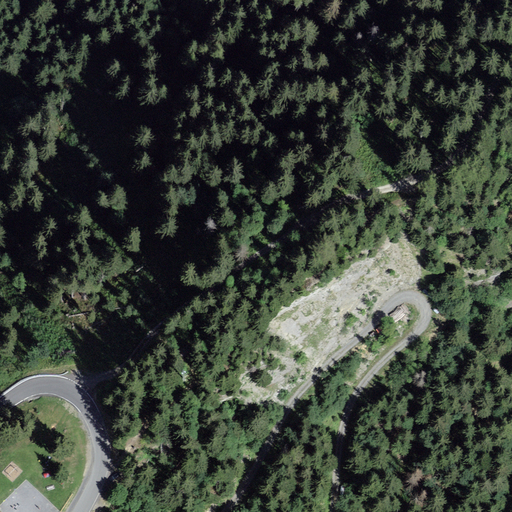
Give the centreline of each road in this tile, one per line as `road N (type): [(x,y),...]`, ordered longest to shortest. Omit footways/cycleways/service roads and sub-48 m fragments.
road 1 (track): [(75,394),(307,218),(440,166),(511,60)]
road 2 (unclassified): [(0,405),(49,384),(80,399),(101,450),(77,511)]
